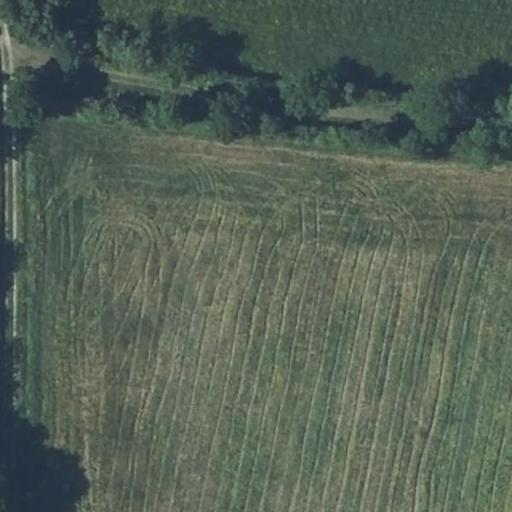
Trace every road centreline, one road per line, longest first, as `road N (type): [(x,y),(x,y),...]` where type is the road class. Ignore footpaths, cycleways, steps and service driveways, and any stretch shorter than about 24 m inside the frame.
road 1 (track): [(5,51),(341,119),(511,120)]
road 2 (track): [(0,28),(4,511)]
